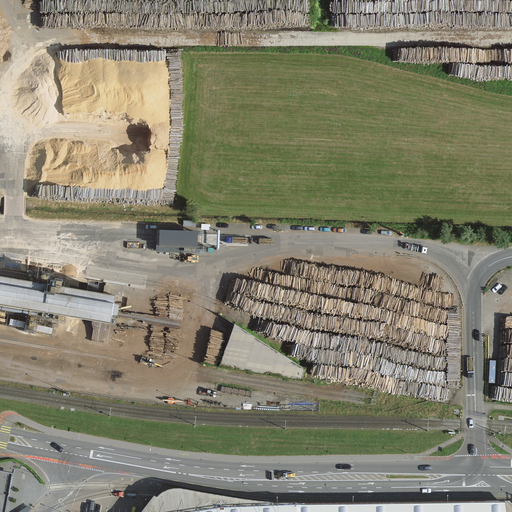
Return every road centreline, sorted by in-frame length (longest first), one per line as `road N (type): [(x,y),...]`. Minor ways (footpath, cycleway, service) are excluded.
road 1 (primary): [(0,432),(243,471),(476,475)]
road 2 (tertiary): [(476,475),(474,288),(487,267),(511,256)]
